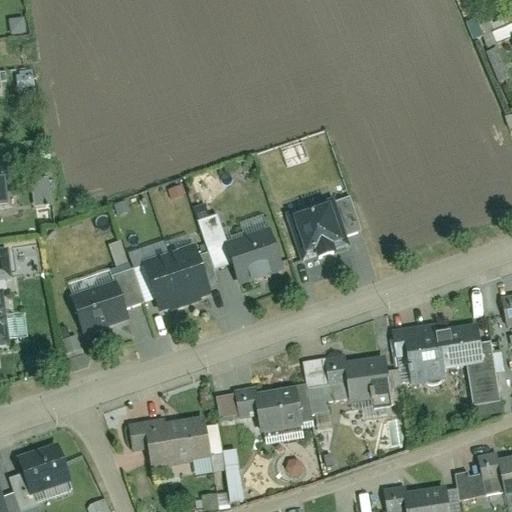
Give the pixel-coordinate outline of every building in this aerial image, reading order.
[(3,151),(0,151),(0,205),(13,204),(3,151)] [(29,179),(31,207),(50,206),(49,178),(29,179)] [(337,202),(290,218),(305,263),(353,247),(337,202)] [(271,229),(226,243),(242,288),(286,271),(271,229)] [(199,244),(174,253),(192,305),(216,297),(199,244)] [(7,248),(0,248),(0,281),(11,280),(7,248)] [(174,253),(144,263),(161,312),(192,305),(174,253)] [(122,281),(72,297),(85,337),(134,320),(122,281)] [(0,348),(13,347),(5,290),(0,291),(0,348)] [(511,296),(500,299),(505,328),(511,326),(511,296)] [(436,325),(392,331),(396,365),(408,363),(412,390),(450,385),(449,373),(468,371),(473,409),(500,406),(492,345),(481,347),(478,327),(437,333),(436,325)] [(390,405),(385,361),(346,365),(345,359),(304,363),(308,406),(349,402),(350,409),(390,405)] [(302,431),(296,392),(258,397),(257,391),(236,393),(237,398),(219,400),(222,425),(239,422),(260,419),(262,437),(302,431)] [(210,464),(206,423),(167,427),(166,421),(130,424),(133,453),(149,452),(151,470),(210,464)] [(72,484),(59,447),(20,461),(33,498),(72,484)] [(223,452),(226,503),(239,503),(236,451),(223,452)] [(511,457),(500,460),(498,452),(481,455),(489,496),(507,492),(508,497),(511,496),(511,457)] [(452,511),(448,487),(408,492),(406,486),(386,488),(389,511),(452,511)]
